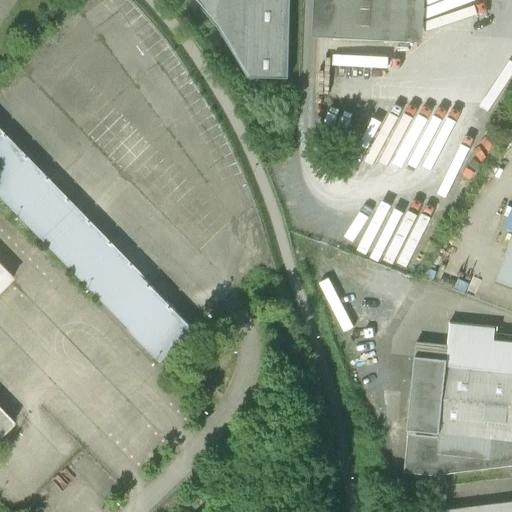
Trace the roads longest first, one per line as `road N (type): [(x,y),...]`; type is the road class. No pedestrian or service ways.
road 1 (unknown): [(224,285),(248,242),(248,215),(108,21)]
road 2 (unknown): [(29,279),(190,452)]
road 3 (unknown): [(0,344),(145,497)]
